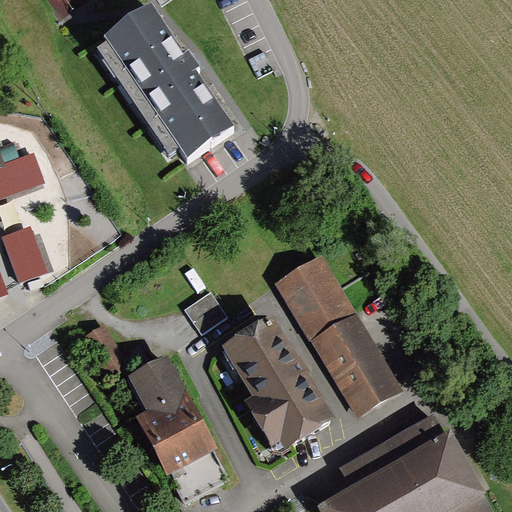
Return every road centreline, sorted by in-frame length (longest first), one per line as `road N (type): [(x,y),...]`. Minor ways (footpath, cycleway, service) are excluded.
road 1 (residential): [(0,349),(291,142)]
road 2 (residential): [(291,142),(363,175),(511,372)]
road 3 (residential): [(291,142),(301,114),(291,71),(256,0)]
